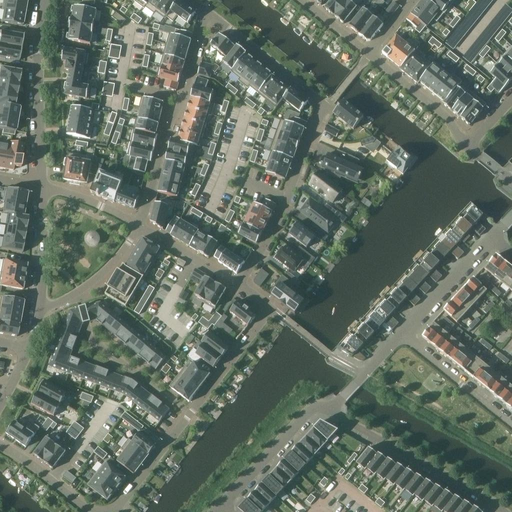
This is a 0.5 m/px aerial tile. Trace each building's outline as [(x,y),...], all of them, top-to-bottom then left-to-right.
[(3,0),(1,10),(4,10),(25,13),(27,2),(17,0),(3,0)] [(135,0),(136,0),(135,0),(134,2),(144,9),(145,7),(150,0),(135,0)] [(150,0),(145,7),(154,14),(156,12),(155,12),(164,0),(150,0)] [(165,19),(166,17),(178,1),(177,0),(164,0),(155,12),(156,12),(165,19)] [(331,0),(324,9),(334,16),(347,0),(331,0)] [(351,0),(347,0),(334,16),(344,24),(359,6),(351,0)] [(422,0),(418,6),(434,19),(433,20),(437,23),(444,14),(427,0),(422,0)] [(427,0),(444,14),(451,6),(444,0),(427,0)] [(471,0),(470,0),(467,4),(469,5),(472,8),(476,4),(471,0)] [(196,14),(178,1),(166,17),(173,22),(177,16),(188,24),(196,14)] [(394,3),(386,12),(391,16),(399,7),(394,3)] [(418,6),(410,15),(420,23),(425,27),(426,28),(433,20),(434,19),(418,6)] [(73,18),(74,18),(95,22),(97,10),(85,8),(75,7),(75,8),(73,8),(72,12),(74,13),(73,18)] [(365,7),(348,27),(358,35),(359,35),(373,17),(374,17),(375,15),(374,15),(365,7)] [(4,10),(2,22),(22,26),(25,13),(4,10)] [(122,25),(126,20),(116,13),(112,18),(122,25)] [(373,17),(359,35),(367,42),(370,41),(383,25),(374,17),(373,17)] [(73,18),(72,18),(70,27),(70,30),(71,30),(72,30),(93,33),(95,22),(74,18),(73,18)] [(71,30),(70,35),(68,35),(67,40),(69,40),(69,41),(79,43),(91,45),(93,33),(72,30),(71,30)] [(0,31),(0,44),(21,48),(23,35),(0,31)] [(169,34),(166,45),(188,51),(191,40),(181,37),(174,35),(169,34)] [(210,45),(227,58),(227,59),(236,47),(219,34),(210,45)] [(396,37),(382,54),(392,61),(406,44),(405,44),(396,37)] [(433,38),(428,43),(433,47),(434,45),(437,42),(433,38)] [(406,44),(392,61),(400,68),(401,69),(416,49),(417,50),(418,48),(408,40),(405,44),(406,44)] [(0,44),(0,57),(19,61),(21,48),(0,44)] [(185,62),(188,51),(166,45),(163,55),(185,62)] [(237,46),(236,47),(227,59),(227,58),(223,63),(232,70),(232,71),(246,53),(237,46)] [(62,62),(68,63),(68,62),(84,65),(86,66),(89,53),(78,51),(64,49),(62,62)] [(400,68),(400,69),(409,77),(424,59),(426,57),(417,50),(416,49),(401,69),(400,68)] [(240,80),(255,60),(246,53),(232,71),(232,70),(231,72),(240,79),(240,80)] [(163,55),(160,66),(182,72),(185,62),(163,55)] [(511,61),(505,55),(497,63),(511,77),(511,61)] [(424,59),(409,77),(418,84),(420,83),(419,82),(433,66),(432,66),(424,59)] [(240,80),(240,79),(238,81),(248,89),(249,87),(264,67),(255,60),(240,80)] [(80,86),(80,85),(84,65),(68,62),(68,63),(67,66),(66,70),(70,71),(67,83),(80,86)] [(201,63),(199,69),(211,72),(213,66),(201,63)] [(433,66),(419,82),(420,83),(428,89),(443,70),(434,63),(432,66),(433,66)] [(511,77),(497,63),(488,72),(496,79),(493,82),(490,85),(500,94),(511,80),(511,77)] [(176,91),(182,72),(160,66),(156,77),(166,80),(164,88),(176,91)] [(0,79),(19,83),(21,71),(0,67),(0,79)] [(272,76),(273,75),(264,67),(249,87),(258,94),(272,76)] [(211,72),(199,69),(197,75),(209,78),(211,72)] [(443,70),(428,89),(436,96),(452,77),(451,76),(443,70)] [(452,77),(436,96),(444,103),(445,103),(459,86),(462,82),(453,75),(451,76),(452,77)] [(267,101),(281,83),(272,76),(258,94),(267,101)] [(206,89),(209,82),(197,78),(191,97),(213,104),(216,92),(206,89)] [(0,92),(17,95),(19,83),(0,79),(0,92)] [(92,87),(80,85),(80,86),(67,83),(65,83),(64,90),(66,90),(65,96),(71,97),(89,100),(92,87)] [(290,90),(281,83),(267,101),(276,108),(282,101),(282,100),(290,90)] [(444,103),(443,104),(452,112),(467,92),(459,86),(445,103),(444,103)] [(291,89),(290,90),(282,100),(282,101),(289,106),(290,104),(300,113),(308,102),(291,89)] [(467,92),(452,112),(460,119),(477,98),(468,90),(467,92)] [(0,92),(0,104),(15,107),(15,106),(17,95),(0,92)] [(139,109),(141,109),(161,114),(164,103),(142,97),(139,109)] [(213,104),(191,97),(187,108),(209,115),(211,116),(215,104),(213,104)] [(477,98),(460,119),(470,126),(487,105),(477,98)] [(364,118),(343,101),(333,114),(354,130),(364,118)] [(0,116),(18,120),(20,107),(15,106),(15,107),(0,104),(0,116)] [(70,113),(69,121),(93,125),(95,111),(71,106),(70,113)] [(187,108),(184,119),(206,126),(209,115),(187,108)] [(141,109),(139,119),(158,124),(161,114),(141,109)] [(0,129),(3,130),(9,131),(15,132),(18,120),(0,116),(0,129)] [(156,135),(158,124),(139,119),(136,118),(134,129),(156,135)] [(203,137),(206,126),(184,119),(181,130),(203,137)] [(293,124),(292,124),(288,122),(281,120),(277,131),(301,139),(304,128),(293,124)] [(90,139),(93,125),(69,121),(67,129),(66,135),(90,139)] [(327,125),(324,131),(331,135),(334,129),(327,125)] [(134,129),(130,142),(154,148),(158,135),(156,135),(134,129)] [(181,130),(178,141),(177,141),(195,145),(195,146),(199,147),(203,137),(181,130)] [(297,149),(301,139),(277,131),(273,141),(297,149)] [(372,138),(359,142),(361,148),(373,144),(376,140),(372,138)] [(193,156),(195,146),(195,145),(177,141),(178,141),(171,139),(168,150),(193,156)] [(297,149),(273,141),(269,151),(271,152),(293,159),(292,160),(293,160),(297,149)] [(9,146),(0,144),(0,168),(5,170),(10,142),(9,146)] [(10,142),(5,170),(13,171),(14,167),(20,168),(24,144),(10,142)] [(151,162),(154,148),(130,142),(127,156),(151,162)] [(399,146),(388,161),(404,173),(415,159),(399,146)] [(193,156),(168,150),(166,161),(188,166),(188,167),(190,167),(193,156)] [(271,152),(267,162),(270,163),(289,169),(292,160),(293,159),(271,152)] [(358,160),(341,152),(338,158),(329,154),(323,168),(329,171),(327,173),(340,179),(341,176),(351,181),(357,167),(355,166),(358,160)] [(64,180),(75,182),(79,160),(80,160),(80,155),(68,153),(67,159),(65,159),(64,166),(66,167),(64,180)] [(91,174),(93,163),(91,162),(90,162),(80,160),(79,160),(75,182),(87,184),(89,174),(91,174)] [(163,171),(185,177),(188,167),(188,166),(166,161),(163,171)] [(102,166),(93,163),(91,174),(98,177),(91,194),(98,196),(98,197),(99,197),(103,198),(111,176),(100,171),(102,166)] [(270,163),(266,173),(285,180),(289,169),(270,163)] [(163,171),(160,182),(183,187),(185,177),(163,171)] [(342,191),(320,173),(310,186),(332,203),(342,191)] [(111,176),(103,198),(114,203),(115,202),(120,190),(123,180),(111,176)] [(180,198),(183,187),(160,182),(158,193),(180,198)] [(4,201),(25,204),(28,192),(4,188),(2,200),(4,201)] [(139,197),(120,190),(115,202),(135,209),(139,197)] [(267,223),(276,205),(266,199),(262,207),(254,203),(249,214),(267,223)] [(338,221),(309,199),(300,212),(328,234),(338,221)] [(2,213),(7,214),(7,213),(23,216),(25,204),(4,201),(2,213)] [(169,206),(155,203),(150,222),(163,230),(169,206)] [(326,204),(323,208),(334,217),(337,212),(326,204)] [(480,236),(486,230),(478,222),(483,216),(472,206),(467,212),(469,214),(464,220),(463,220),(472,228),(472,229),(480,236)] [(28,217),(23,216),(7,213),(7,214),(5,225),(26,229),(28,217)] [(267,223),(249,214),(244,224),(262,233),(267,223)] [(191,224),(181,218),(180,219),(178,224),(170,236),(180,242),(189,226),(190,226),(191,224)] [(458,226),(453,232),(452,232),(461,240),(461,241),(464,243),(470,237),(467,234),(472,229),(472,228),(463,220),(464,220),(461,218),(456,224),(458,226)] [(307,249),(316,236),(299,223),(298,222),(289,235),(306,248),(307,249)] [(236,234),(257,244),(262,233),(244,224),(242,223),(236,234)] [(5,225),(3,237),(24,241),(26,229),(5,225)] [(180,242),(189,247),(199,232),(198,231),(190,226),(189,226),(180,242)] [(311,232),(321,240),(325,235),(315,227),(311,232)] [(200,229),(198,231),(199,232),(189,247),(199,253),(209,235),(200,229)] [(450,252),(458,260),(464,253),(456,246),(461,241),(461,240),(452,232),(453,232),(450,230),(445,236),(447,238),(442,243),(441,244),(450,252)] [(85,237),(85,240),(86,244),(89,246),(93,247),(97,246),(100,244),(101,240),(100,236),(98,233),(95,232),(91,232),(87,234),(85,237)] [(209,235),(199,253),(209,259),(219,241),(209,235)] [(22,253),(24,241),(3,237),(1,249),(22,253)] [(137,247),(156,259),(162,249),(143,238),(137,247)] [(441,244),(442,243),(440,241),(434,247),(436,249),(431,255),(439,264),(442,267),(448,261),(445,258),(450,252),(441,244)] [(282,249),(276,258),(294,272),(304,260),(286,246),(283,249),(282,249)] [(131,257),(151,269),(156,259),(137,247),(131,257)] [(245,263),(221,247),(214,257),(219,261),(218,262),(237,274),(245,263)] [(299,247),(295,253),(305,260),(309,255),(299,247)] [(431,255),(429,253),(423,259),(425,261),(420,267),(429,275),(428,276),(436,283),(442,277),(434,269),(439,264),(431,255)] [(493,276),(505,262),(496,255),(485,269),(493,276)] [(131,257),(125,266),(144,277),(144,278),(145,279),(151,269),(131,257)] [(179,259),(177,264),(183,267),(186,263),(179,259)] [(2,260),(0,272),(25,277),(27,264),(2,260)] [(511,270),(511,267),(505,262),(493,276),(502,283),(511,270)] [(126,307),(144,278),(144,277),(125,266),(123,265),(120,271),(119,270),(118,270),(118,271),(117,271),(108,287),(108,288),(109,289),(105,295),(126,307)] [(420,267),(418,265),(412,271),(414,273),(409,279),(418,287),(417,287),(425,295),(431,289),(423,281),(428,276),(429,275),(420,267)] [(192,275),(202,281),(205,277),(206,275),(196,269),(192,275)] [(261,269),(257,276),(264,281),(269,275),(261,269)] [(511,287),(511,270),(502,283),(510,290),(511,287)] [(0,286),(23,290),(25,277),(0,272),(0,286)] [(291,282),(294,277),(287,272),(283,277),(291,282)] [(279,287),(271,296),(295,315),(296,313),(298,314),(307,303),(299,297),(298,297),(290,291),(295,285),(291,282),(283,277),(282,276),(282,277),(276,285),(279,287)] [(193,297),(204,304),(216,283),(205,277),(202,281),(193,297)] [(409,279),(407,277),(401,283),(403,285),(398,290),(398,291),(407,299),(406,299),(414,307),(420,300),(412,293),(417,287),(418,287),(409,279)] [(474,278),(466,287),(480,299),(487,291),(474,278)] [(215,310),(227,290),(216,283),(204,304),(215,310)] [(459,295),(472,307),(480,299),(466,287),(459,295)] [(393,296),(387,302),(396,311),(399,314),(405,307),(401,304),(406,299),(407,299),(398,291),(398,290),(396,288),(390,294),(393,296)] [(183,291),(179,298),(184,302),(189,295),(183,291)] [(459,295),(451,303),(465,315),(472,307),(459,295)] [(0,296),(0,297),(0,309),(21,313),(23,301),(0,296)] [(385,322),(385,323),(393,330),(399,324),(391,316),(396,311),(387,302),(385,300),(379,306),(382,308),(376,314),(385,322)] [(230,312),(248,326),(256,316),(238,301),(230,312)] [(100,302),(85,306),(90,322),(96,321),(97,321),(108,308),(100,302)] [(465,315),(451,303),(444,311),(457,323),(465,315)] [(65,324),(80,330),(83,324),(84,324),(79,308),(70,310),(65,324)] [(97,321),(109,331),(119,318),(108,308),(97,321)] [(0,321),(19,325),(21,313),(0,309),(0,321)] [(383,331),(380,328),(385,323),(385,322),(376,314),(374,312),(369,318),(371,320),(366,325),(365,326),(374,334),(377,337),(383,331)] [(216,313),(209,322),(212,325),(214,326),(222,317),(216,313)] [(198,323),(208,330),(212,325),(209,322),(203,317),(198,323)] [(131,328),(119,318),(109,331),(120,341),(131,328)] [(0,334),(17,337),(19,325),(0,321),(0,334)] [(369,340),(374,334),(365,326),(366,325),(363,323),(358,329),(360,332),(355,337),(354,337),(363,346),(366,349),(372,343),(369,340)] [(422,337),(431,344),(442,330),(434,323),(422,337)] [(65,324),(59,339),(75,345),(80,330),(65,324)] [(143,337),(131,328),(120,341),(132,350),(143,337)] [(440,351),(451,337),(443,330),(431,344),(440,351)] [(201,343),(203,344),(222,358),(230,348),(210,332),(201,343)] [(349,343),(341,351),(360,361),(360,362),(361,362),(362,362),(363,361),(364,361),(366,359),(358,351),(363,346),(354,337),(355,337),(352,335),(347,341),(349,343)] [(154,347),(143,337),(132,350),(144,360),(154,347)] [(448,358),(460,344),(451,337),(440,351),(448,358)] [(59,339),(54,353),(70,359),(70,357),(75,345),(59,339)] [(203,344),(195,354),(214,369),(222,358),(203,344)] [(457,365),(468,350),(460,344),(448,358),(457,365)] [(154,347),(144,360),(156,370),(167,357),(154,347)] [(465,371),(477,357),(468,350),(457,365),(465,371)] [(49,367),(68,374),(74,358),(70,357),(70,359),(54,353),(49,367)] [(473,378),(485,364),(477,357),(465,371),(473,378)] [(74,358),(68,374),(83,380),(89,364),(74,358)] [(183,369),(203,385),(211,375),(190,359),(183,369)] [(83,380),(97,385),(103,369),(89,364),(83,380)] [(482,385),(493,371),(485,364),(473,378),(482,385)] [(103,369),(97,385),(111,390),(117,375),(103,369)] [(183,369),(176,377),(197,393),(203,385),(183,369)] [(490,392),(502,378),(493,371),(482,385),(490,392)] [(117,375),(111,390),(124,395),(132,380),(117,375)] [(189,403),(197,393),(176,377),(169,387),(189,403)] [(499,399),(510,384),(502,378),(490,392),(499,399)] [(124,395),(135,404),(145,390),(132,380),(124,395)] [(38,393),(60,405),(67,393),(44,381),(38,393)] [(507,405),(511,399),(511,385),(510,384),(499,399),(507,405)] [(157,400),(145,390),(135,404),(147,413),(157,400)] [(38,393),(32,404),(54,417),(60,405),(38,393)] [(80,400),(91,404),(94,397),(82,393),(80,400)] [(170,409),(157,400),(147,413),(160,423),(170,409)] [(125,412),(121,418),(130,425),(135,420),(125,412)] [(50,427),(54,422),(48,418),(41,428),(47,432),(50,427)] [(15,421),(6,434),(26,448),(40,428),(31,422),(26,429),(15,421)] [(338,431),(323,422),(321,421),(318,423),(314,428),(328,442),(338,431)] [(75,422),(70,427),(80,435),(84,429),(75,422)] [(76,440),(80,435),(70,427),(66,433),(76,440)] [(328,442),(314,428),(306,436),(321,450),(328,442)] [(132,442),(149,455),(156,445),(140,432),(132,442)] [(33,454),(43,462),(58,443),(48,435),(33,454)] [(321,450),(306,436),(299,444),(313,458),(321,450)] [(120,449),(124,452),(125,452),(141,465),(149,455),(132,442),(128,439),(120,449)] [(68,451),(58,443),(43,462),(53,469),(68,451)] [(306,466),(313,458),(299,444),(292,452),(306,466)] [(103,460),(108,455),(98,447),(94,453),(103,460)] [(356,463),(365,470),(379,453),(378,453),(377,455),(369,448),(356,463)] [(134,475),(141,465),(125,452),(124,452),(117,462),(134,475)] [(306,466),(292,452),(284,460),(299,473),(306,466)] [(367,469),(375,475),(381,467),(388,459),(388,458),(387,460),(379,453),(365,470),(367,469)] [(384,481),(398,464),(396,465),(388,459),(381,467),(375,475),(375,476),(376,474),(384,481)] [(277,468),(291,481),(299,473),(284,460),(277,468)] [(105,462),(96,474),(117,490),(126,478),(105,462)] [(406,471),(398,464),(384,481),(385,481),(386,480),(394,486),(407,469),(406,471)] [(291,481),(277,468),(270,476),(284,489),(291,481)] [(395,485),(404,491),(417,475),(417,474),(415,476),(407,469),(394,486),(395,485)] [(72,484),(77,479),(67,471),(63,477),(72,484)] [(108,502),(117,490),(96,474),(87,485),(108,502)] [(405,490),(413,497),(427,480),(426,480),(425,481),(417,475),(404,491),(404,492),(405,490)] [(270,476),(262,484),(277,497),(284,489),(270,476)] [(435,487),(427,480),(413,497),(415,496),(423,502),(430,493),(436,485),(435,487)] [(255,492),(269,505),(277,497),(262,484),(255,492)] [(424,501),(432,507),(446,491),(445,490),(444,492),(436,485),(430,493),(423,502),(424,501)] [(454,497),(446,491),(432,507),(433,508),(434,506),(441,511),(442,511),(450,502),(455,496),(454,497)] [(260,511),(262,511),(269,505),(255,492),(248,500),(260,511)] [(444,511),(456,511),(465,501),(463,502),(455,496),(450,502),(442,511),(443,511),(444,511)] [(260,511),(248,500),(241,506),(239,509),(242,511),(241,511),(260,511)] [(470,511),(475,507),(474,506),(473,508),(465,501),(456,511),(470,511)]
